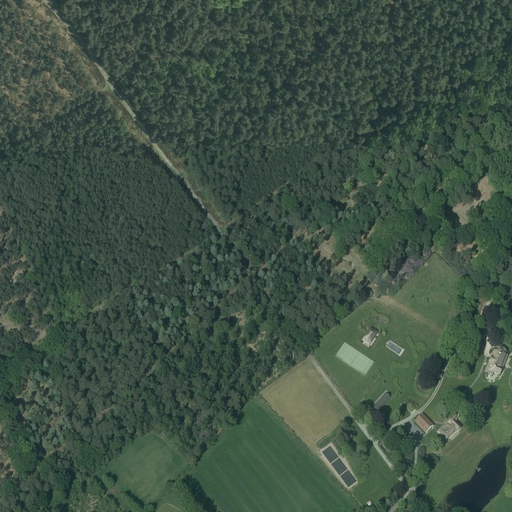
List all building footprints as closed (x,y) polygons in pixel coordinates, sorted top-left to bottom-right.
[(490,304),(482,305),(484,320),(492,319),(490,304)] [(378,332),(370,326),(360,338),(369,344),(378,332)] [(495,355),(492,354),(486,372),(494,375),(495,373),(500,374),(503,364),(502,363),(506,351),(498,348),(495,355)] [(385,391),(369,407),(375,413),(391,398),(385,391)] [(410,405),(408,406),(412,412),(416,409),(411,404),(412,403),(408,398),(405,400),(410,405)] [(462,414),(457,410),(437,430),(447,440),(462,426),(456,420),(462,414)] [(421,415),(414,422),(426,433),(433,426),(421,415)] [(347,488),(355,482),(333,450),(325,456),(347,488)]
